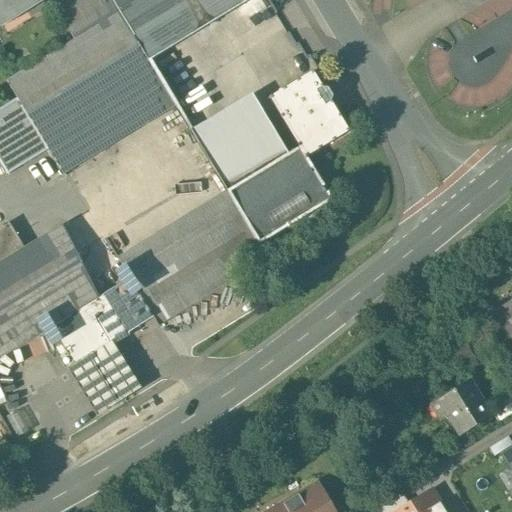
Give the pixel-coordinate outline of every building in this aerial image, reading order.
[(0,0),(0,18),(18,7),(22,13),(42,1),(41,0),(0,0)] [(110,0),(61,0),(52,6),(73,40),(118,12),(110,0)] [(110,0),(118,12),(147,60),(246,0),(110,0)] [(73,40),(6,81),(42,141),(62,174),(175,105),(147,60),(118,12),(73,40)] [(314,71),(269,98),(299,148),(307,160),(309,159),(351,134),(314,71)] [(191,131),(228,192),(289,154),(252,94),(191,131)] [(12,105),(0,112),(0,166),(42,141),(15,97),(9,100),(12,105)] [(307,160),(299,148),(289,154),(228,192),(260,244),(334,200),(309,159),(307,160)] [(260,244),(228,192),(117,258),(130,280),(153,317),(158,325),(269,259),(260,244)] [(61,225),(23,248),(8,222),(0,226),(0,357),(50,327),(98,297),(61,225)] [(153,317),(130,280),(104,296),(112,310),(126,333),(153,317)] [(98,297),(50,327),(59,342),(112,310),(104,296),(103,294),(98,297)] [(511,302),(497,312),(511,336),(511,302)] [(112,310),(59,342),(74,366),(75,366),(74,365),(110,344),(111,346),(128,335),(126,333),(112,310)] [(452,365),(472,352),(461,335),(441,348),(452,365)] [(489,415),(475,391),(476,391),(470,381),(450,393),(431,405),(440,420),(447,416),(459,435),(491,415),(490,414),(489,415)] [(369,437),(393,436),(391,405),(367,407),(369,437)] [(511,449),(503,455),(511,468),(511,449)] [(303,492),(290,499),(297,511),(333,511),(317,484),(303,492)] [(444,511),(431,492),(399,511),(444,511)] [(297,511),(290,499),(277,507),(268,511),(297,511)]
